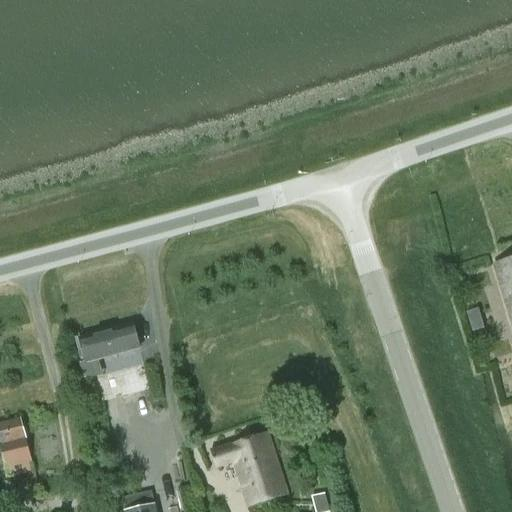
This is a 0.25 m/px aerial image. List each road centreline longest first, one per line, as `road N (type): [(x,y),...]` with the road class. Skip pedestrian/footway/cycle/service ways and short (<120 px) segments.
road 1 (tertiary): [(455,511),(337,177)]
road 2 (tertiary): [(0,269),(337,177)]
road 3 (tertiary): [(337,177),(511,121)]
